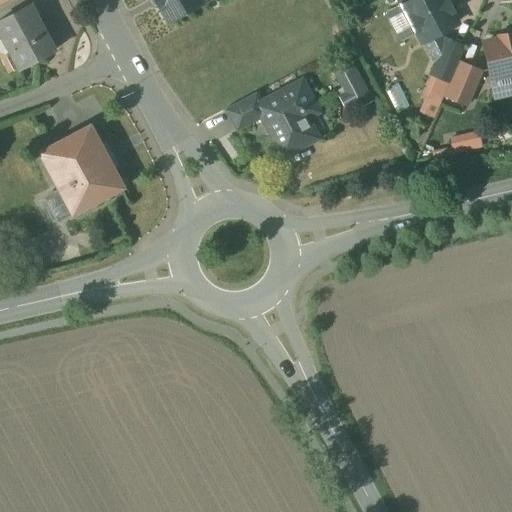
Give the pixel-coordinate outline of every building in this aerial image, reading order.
[(154,0),(158,7),(160,6),(168,22),(201,5),(197,0),(154,0)] [(442,0),(416,0),(404,7),(406,10),(404,14),(409,24),(414,25),(422,42),(424,41),(436,63),(444,45),(438,34),(456,24),(450,12),(451,11),(445,0),(444,1),(442,0)] [(29,6),(0,21),(0,34),(2,38),(3,39),(10,53),(11,53),(20,68),(18,69),(19,70),(53,52),(29,6)] [(511,34),(499,38),(499,41),(483,44),(491,79),(511,74),(511,34)] [(463,49),(445,41),(436,63),(431,74),(450,82),(457,65),(463,49)] [(346,62),(332,69),(343,90),(357,82),(346,62)] [(460,64),(459,66),(457,65),(450,82),(444,94),(446,95),(446,97),(466,106),(480,72),(460,64)] [(261,104),(257,107),(262,117),(283,156),(315,139),(302,113),(303,110),(312,105),(301,83),(261,104)] [(256,94),(226,110),(237,131),(262,117),(257,107),(261,104),(256,94)] [(89,128),(40,154),(72,215),(121,188),(89,128)]
